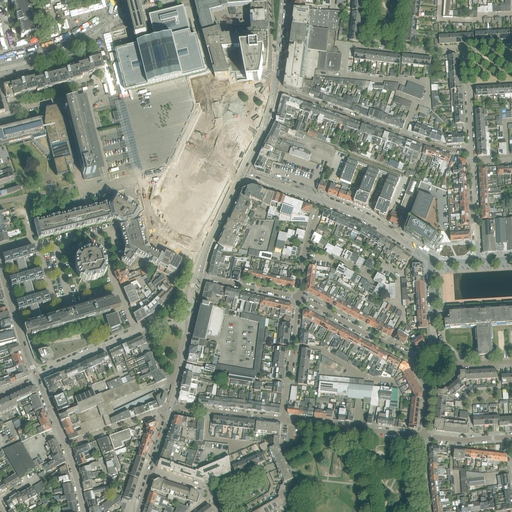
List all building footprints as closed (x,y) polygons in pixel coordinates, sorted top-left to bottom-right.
[(11,1),(11,2),(11,3),(12,3),(12,4),(13,4),(14,4),(17,15),(16,16),(18,22),(19,22),(19,24),(22,34),(21,34),(21,35),(20,35),(20,36),(20,37),(21,37),(21,38),(22,38),(23,38),(23,37),(24,37),(24,36),(24,35),(29,34),(31,33),(35,32),(36,32),(36,33),(37,34),(38,34),(38,33),(39,33),(39,32),(39,31),(39,30),(38,30),(37,30),(35,24),(36,24),(35,23),(35,24),(34,21),(33,18),(34,18),(35,17),(36,16),(36,15),(36,14),(36,13),(36,12),(35,12),(34,11),(33,11),(32,11),(31,9),(30,6),(31,6),(30,5),(28,0),(14,0),(15,1),(15,2),(15,1),(14,1),(14,0),(13,0),(11,0),(12,0),(11,0),(11,1)] [(94,0),(105,40),(112,38),(126,35),(125,29),(113,32),(111,32),(102,0),(94,0)] [(125,0),(126,1),(128,7),(129,13),(130,16),(130,18),(131,21),(136,39),(149,36),(144,18),(143,14),(143,12),(142,9),(141,3),(139,0),(125,0)] [(222,9),(228,8),(236,7),(248,6),(266,5),(265,0),(210,0),(195,4),(203,34),(218,30),(217,27),(214,17),(214,16),(213,12),(218,11),(222,9)] [(444,0),(443,11),(443,17),(453,18),(453,11),(450,11),(450,0),(444,0)] [(245,14),(248,14),(267,13),(266,5),(248,6),(248,8),(244,8),(245,14)] [(121,49),(116,50),(119,64),(120,66),(120,70),(121,72),(122,76),(123,79),(124,82),(124,85),(126,92),(132,91),(166,82),(206,72),(206,70),(205,67),(204,64),(204,62),(203,58),(202,56),(201,52),(201,50),(200,46),(199,44),(197,36),(194,36),(192,37),(187,19),(185,11),(184,8),(184,7),(150,15),(151,21),(156,40),(150,42),(121,49)] [(236,15),(236,7),(228,8),(230,15),(236,15)] [(294,9),(293,20),(294,21),(293,26),(337,32),(340,12),(329,11),(322,10),(313,10),(294,9)] [(234,27),(253,25),(259,25),(260,24),(268,24),(267,13),(248,14),(248,17),(255,17),(255,18),(253,18),(253,21),(251,21),(250,20),(251,19),(248,21),(247,20),(244,21),(243,20),(240,22),(239,20),(237,22),(236,20),(233,22),(234,27)] [(268,24),(259,25),(253,25),(253,31),(250,31),(250,32),(247,32),(247,35),(254,35),(268,34),(268,30),(269,30),(269,28),(269,27),(269,25),(268,25),(268,24)] [(293,26),(292,26),(290,43),(289,55),(290,55),(289,62),(288,62),(286,77),(286,79),(285,78),(284,87),(301,93),(309,96),(312,88),(311,88),(312,83),(315,77),(316,71),(340,73),(342,54),(338,54),(339,49),(335,49),(337,32),(293,26)] [(247,35),(234,36),(223,37),(221,29),(218,30),(203,34),(215,77),(217,77),(225,76),(230,76),(229,73),(246,72),(246,76),(247,79),(247,81),(248,82),(250,82),(261,81),(261,78),(262,75),(263,71),(267,70),(268,62),(268,54),(269,51),(269,50),(269,46),(269,45),(269,42),(269,37),(268,34),(254,35),(247,35)] [(92,65),(94,71),(104,69),(101,55),(90,58),(92,65)] [(4,85),(3,85),(6,98),(14,96),(14,97),(19,95),(19,94),(36,90),(37,92),(42,91),(42,90),(65,84),(65,83),(82,79),(82,77),(87,75),(87,74),(94,72),(94,71),(92,65),(90,58),(91,60),(83,62),(81,62),(78,63),(78,65),(73,66),(73,67),(61,70),(59,71),(51,73),(51,74),(39,77),(36,78),(34,78),(33,76),(28,78),(28,79),(16,82),(15,82),(4,85)] [(194,94),(193,94),(194,99),(196,104),(197,103),(198,105),(198,107),(197,108),(198,112),(199,117),(201,117),(201,119),(202,121),(200,121),(202,126),(203,130),(204,130),(205,133),(208,132),(212,149),(217,148),(217,150),(224,148),(224,147),(228,146),(228,147),(240,144),(239,141),(244,140),(239,123),(242,122),(241,120),(243,120),(241,115),(240,110),(239,111),(238,109),(238,107),(239,107),(238,102),(236,97),(235,97),(235,95),(232,84),(230,85),(229,82),(227,76),(215,77),(217,85),(219,91),(221,90),(222,92),(223,98),(222,98),(223,101),(224,101),(225,105),(227,109),(225,110),(226,112),(226,114),(228,114),(229,118),(230,123),(229,123),(229,125),(217,128),(217,126),(215,127),(214,122),(213,118),(215,118),(214,115),(213,113),(212,113),(211,109),(210,105),(211,104),(210,102),(210,100),(208,100),(207,96),(207,94),(209,94),(208,88),(194,92),(194,94)] [(312,88),(309,96),(313,97),(316,90),(317,87),(317,85),(318,82),(319,79),(320,77),(315,77),(312,83),(311,88),(312,88)] [(325,93),(322,101),(327,103),(330,95),(330,94),(329,94),(332,86),(331,85),(330,87),(327,86),(326,88),(324,93),(325,93)] [(316,90),(313,97),(318,99),(320,92),(320,91),(321,89),(322,87),(320,86),(319,88),(317,87),(316,90)] [(320,92),(318,99),(322,101),(325,93),(324,93),(326,88),(324,87),(323,90),(321,89),(320,91),(320,92)] [(330,95),(327,103),(332,104),(334,97),(334,96),(337,88),(335,87),(331,95),(330,95)] [(339,98),(336,106),(341,108),(343,100),(344,96),(346,90),(344,89),(342,95),(339,94),(338,98),(339,98)] [(334,97),(332,104),(336,106),(339,98),(338,98),(339,94),(340,91),(338,91),(336,97),(334,97)] [(343,100),(341,108),(345,109),(348,102),(347,101),(349,98),(350,92),(348,92),(346,97),(344,96),(343,100)] [(357,105),(354,112),(359,114),(362,106),(361,106),(363,101),(365,95),(363,94),(359,105),(357,105)] [(282,96),(281,100),(297,104),(297,105),(302,107),(303,102),(284,95),(282,96)] [(352,103),(350,111),(354,112),(357,105),(360,96),(358,95),(356,98),(354,97),(352,103)] [(97,101),(118,105),(119,100),(98,96),(97,101)] [(348,102),(345,109),(350,111),(352,103),(354,97),(354,96),(352,96),(351,98),(349,98),(347,101),(348,102)] [(71,128),(78,156),(84,181),(87,180),(93,178),(93,175),(97,174),(96,167),(98,167),(101,166),(86,106),(84,97),(76,99),(75,99),(72,100),(71,100),(65,102),(71,128)] [(281,100),(280,104),(293,108),(301,110),(302,107),(297,105),(297,104),(281,100)] [(362,106),(359,114),(363,116),(366,107),(367,103),(368,101),(366,100),(365,102),(363,101),(361,106),(362,106)] [(371,109),(368,117),(372,119),(375,111),(377,104),(377,103),(375,102),(373,108),(371,107),(370,109),(371,109)] [(366,107),(363,116),(368,117),(371,109),(370,109),(371,107),(372,104),(370,103),(369,106),(366,105),(366,107)] [(280,104),(279,109),(287,111),(286,111),(298,115),(298,114),(299,114),(299,113),(300,113),(301,110),(293,108),(280,104)] [(305,112),(303,116),(306,117),(304,123),(306,124),(308,119),(310,114),(313,106),(308,104),(305,112)] [(375,111),(372,119),(377,120),(379,113),(381,109),(382,106),(377,104),(375,111)] [(379,113),(377,120),(381,122),(384,114),(386,107),(387,106),(382,105),(382,106),(381,109),(379,113)] [(66,166),(69,165),(73,164),(62,120),(56,106),(46,109),(45,109),(45,112),(44,124),(42,125),(41,118),(0,128),(0,145),(24,140),(28,139),(31,138),(47,155),(50,152),(52,158),(55,168),(56,174),(57,177),(68,174),(66,166)] [(310,114),(308,119),(310,119),(309,123),(311,124),(314,116),(315,116),(317,107),(313,106),(310,114)] [(384,114),(381,122),(385,124),(388,116),(389,114),(391,108),(387,106),(386,107),(384,114)] [(279,109),(278,113),(286,115),(286,114),(293,117),(293,118),(297,119),(298,115),(286,111),(287,111),(279,109)] [(318,120),(317,122),(322,124),(322,122),(323,119),(324,119),(326,111),(322,109),(319,117),(318,120)] [(323,119),(322,122),(325,123),(323,126),(326,127),(327,123),(328,121),(329,121),(331,112),(326,111),(324,119),(323,119)] [(328,121),(327,123),(330,124),(329,126),(331,127),(332,124),(333,122),(336,114),(331,112),(329,121),(328,121)] [(388,116),(385,124),(390,125),(394,113),(392,112),(391,114),(389,114),(388,116)] [(394,113),(390,125),(394,127),(397,119),(398,117),(395,116),(396,112),(394,112),(394,113)] [(397,119),(394,127),(398,128),(403,115),(404,114),(401,113),(400,116),(399,116),(398,115),(398,117),(397,119)] [(333,122),(332,124),(334,125),(333,129),(335,130),(337,124),(340,116),(336,114),(333,122)] [(403,115),(398,128),(403,130),(406,119),(405,119),(406,116),(403,115)] [(339,124),(336,133),(338,134),(341,125),(342,126),(345,117),(340,116),(337,124),(339,124)] [(343,126),(341,134),(343,135),(345,129),(346,127),(349,119),(345,117),(342,126),(343,126)] [(346,127),(345,129),(350,131),(350,129),(351,129),(354,121),(349,119),(346,127)] [(154,129),(156,138),(170,135),(170,134),(175,133),(175,136),(184,134),(182,123),(154,129)] [(275,124),(272,129),(285,134),(294,138),(295,136),(296,132),(294,131),(290,129),(275,124)] [(359,132),(358,135),(360,136),(360,138),(359,141),(361,141),(364,134),(367,125),(363,124),(360,132),(359,132)] [(421,126),(418,134),(424,136),(427,126),(423,124),(422,127),(421,126)] [(366,134),(363,142),(365,143),(366,140),(367,140),(371,127),(367,125),(364,134),(366,134)] [(427,126),(424,136),(429,138),(432,130),(433,128),(427,126)] [(371,127),(367,140),(368,141),(371,142),(371,140),(372,137),(373,137),(376,129),(375,128),(371,127)] [(272,129),(269,136),(311,154),(312,153),(307,151),(304,150),(305,146),(293,142),(293,143),(287,141),(282,138),(283,135),(284,136),(285,134),(272,129)] [(372,137),(371,140),(374,141),(372,145),(374,146),(375,145),(377,138),(377,139),(380,130),(376,129),(373,137),(372,137)] [(377,138),(375,145),(377,145),(376,146),(379,147),(380,143),(381,140),(382,140),(385,132),(380,130),(377,139),(377,138)] [(429,138),(434,140),(437,132),(432,130),(429,138)] [(381,140),(380,143),(385,144),(386,142),(389,134),(385,132),(382,140),(381,140)] [(437,132),(434,140),(440,142),(442,137),(443,134),(437,132)] [(115,138),(117,147),(121,146),(118,133),(103,137),(104,140),(115,138)] [(385,144),(383,150),(388,151),(388,149),(390,143),(391,144),(394,135),(389,134),(386,142),(385,144)] [(443,134),(442,137),(440,142),(441,142),(446,144),(452,144),(451,136),(451,134),(443,134)] [(390,143),(388,149),(393,151),(394,148),(395,145),(396,145),(399,137),(394,135),(391,144),(390,143)] [(269,136),(264,146),(280,152),(285,153),(309,161),(311,154),(269,136)] [(395,145),(394,148),(396,149),(395,152),(397,153),(399,149),(400,147),(403,139),(399,137),(396,145),(395,145)] [(400,147),(399,149),(401,149),(400,152),(402,153),(403,152),(404,148),(405,148),(408,140),(404,139),(403,139),(400,147)] [(404,148),(403,152),(407,154),(409,150),(412,142),(408,140),(405,148),(404,148)] [(173,150),(171,145),(175,144),(174,141),(160,144),(161,148),(163,148),(164,152),(173,150)] [(407,154),(407,156),(409,157),(411,158),(412,157),(412,156),(413,152),(414,152),(417,144),(412,142),(409,150),(407,154)] [(413,152),(412,156),(414,156),(413,158),(417,159),(422,145),(418,144),(417,144),(414,152),(413,152)] [(264,146),(262,150),(272,154),(280,157),(283,158),(285,153),(280,152),(264,146)] [(423,154),(421,158),(423,159),(422,162),(425,163),(431,149),(428,148),(428,147),(427,147),(426,147),(425,147),(423,154)] [(431,149),(425,163),(427,164),(430,156),(432,157),(435,150),(434,150),(433,149),(432,149),(431,149)] [(262,150),(259,157),(267,160),(268,159),(278,162),(280,157),(272,154),(262,150)] [(434,157),(431,165),(434,166),(434,164),(439,152),(437,151),(436,150),(435,150),(432,157),(434,157)] [(165,175),(159,185),(161,187),(158,192),(152,203),(148,209),(150,217),(188,239),(196,237),(228,181),(226,173),(188,151),(181,153),(171,170),(168,176),(165,175)] [(434,164),(433,167),(438,168),(441,160),(443,153),(442,153),(442,152),(441,152),(440,152),(439,152),(434,164)] [(440,165),(438,173),(440,173),(447,155),(445,154),(444,153),(443,153),(441,160),(439,165),(440,165)] [(347,158),(340,177),(342,177),(340,181),(350,184),(351,184),(358,164),(369,168),(360,193),(358,192),(357,195),(354,204),(366,208),(370,199),(371,197),(370,197),(379,172),(389,176),(380,200),(378,200),(374,212),(380,214),(379,216),(386,220),(391,205),(401,179),(400,178),(401,175),(350,155),(349,159),(347,158)] [(440,173),(440,175),(442,176),(445,170),(444,170),(445,168),(447,168),(449,163),(451,156),(450,155),(449,155),(448,155),(447,155),(440,173)] [(452,156),(448,167),(449,167),(450,167),(453,167),(454,162),(458,162),(459,166),(466,166),(466,165),(467,165),(466,161),(452,156)] [(259,157),(257,161),(265,165),(272,167),(273,162),(267,160),(259,157)] [(257,161),(254,166),(256,171),(263,173),(264,173),(268,174),(270,169),(271,170),(272,167),(265,165),(257,161)] [(407,172),(405,176),(412,178),(413,178),(415,173),(416,171),(411,170),(411,171),(407,170),(407,172)] [(2,172),(0,172),(0,185),(3,184),(11,181),(14,180),(16,179),(18,179),(16,172),(13,173),(13,172),(10,173),(8,173),(6,174),(3,175),(2,172)] [(412,178),(405,195),(414,198),(421,181),(413,178),(412,178)] [(318,189),(318,191),(319,191),(321,192),(324,193),(327,185),(323,184),(324,183),(321,182),(318,189)] [(5,191),(3,184),(0,185),(0,197),(13,193),(20,190),(19,187),(5,191)] [(331,185),(328,194),(337,197),(341,186),(337,185),(336,186),(331,185)] [(271,193),(259,189),(252,186),(243,190),(240,196),(252,202),(250,201),(251,198),(262,204),(261,207),(265,209),(266,206),(267,206),(268,207),(269,207),(274,193),(273,193),(271,193)] [(342,187),(338,198),(346,201),(350,190),(342,187)] [(350,190),(346,201),(354,204),(357,195),(352,193),(353,190),(350,188),(350,190)] [(406,221),(402,231),(406,233),(406,231),(410,233),(413,234),(412,237),(420,242),(421,243),(422,241),(425,243),(424,245),(433,251),(438,243),(441,238),(441,232),(434,232),(433,209),(429,209),(433,198),(434,199),(434,198),(417,192),(419,193),(411,215),(408,214),(406,221)] [(270,208),(267,214),(274,217),(279,218),(278,221),(281,221),(282,221),(286,221),(299,222),(308,222),(313,207),(312,206),(274,193),(269,207),(270,208)] [(250,205),(252,202),(240,196),(233,211),(245,217),(245,216),(249,208),(251,209),(253,206),(250,205)] [(114,197),(111,201),(108,206),(108,204),(92,208),(87,209),(34,222),(37,235),(38,239),(108,221),(112,220),(112,219),(120,224),(120,225),(121,228),(123,237),(124,242),(126,248),(125,252),(124,256),(124,257),(121,261),(129,267),(137,256),(138,256),(146,260),(145,261),(148,263),(148,264),(153,266),(153,265),(158,268),(163,257),(149,250),(144,244),(138,220),(135,221),(135,219),(139,212),(114,197)] [(394,224),(393,225),(394,225),(394,226),(402,231),(406,221),(400,218),(404,208),(400,207),(399,209),(398,213),(394,224)] [(323,214),(322,217),(327,219),(326,223),(330,223),(333,213),(330,212),(328,211),(326,210),(324,211),(323,214)] [(227,224),(227,225),(239,231),(242,225),(243,226),(244,226),(244,224),(245,223),(250,225),(250,224),(251,222),(247,221),(248,218),(245,216),(245,217),(233,211),(231,216),(230,218),(230,219),(229,219),(227,224)] [(388,222),(389,222),(391,224),(392,223),(394,224),(398,213),(393,211),(389,222),(388,222)] [(327,223),(326,227),(328,228),(331,229),(333,222),(336,223),(338,219),(337,218),(338,215),(337,215),(335,214),(333,213),(330,223),(327,223)] [(345,218),(338,215),(337,218),(338,219),(336,223),(339,224),(336,231),(334,235),(337,236),(339,232),(345,218)] [(2,218),(0,218),(0,226),(6,224),(9,224),(8,221),(4,222),(2,218)] [(351,220),(345,218),(339,232),(337,236),(339,237),(341,233),(342,234),(345,227),(347,228),(351,220)] [(494,221),(494,229),(495,252),(508,251),(506,219),(493,220),(494,221)] [(357,223),(351,220),(347,228),(348,228),(347,229),(348,230),(347,232),(349,233),(348,236),(350,237),(352,232),(357,223)] [(482,229),(494,229),(494,221),(482,222),(482,229)] [(364,226),(357,223),(352,232),(359,235),(365,226),(364,226)] [(0,226),(0,234),(11,231),(10,227),(7,228),(6,224),(0,226)] [(238,233),(239,231),(227,225),(224,231),(236,237),(237,233),(238,233)] [(359,235),(358,237),(361,239),(363,235),(366,237),(368,233),(367,233),(369,229),(366,227),(365,226),(359,235)] [(465,230),(461,230),(462,241),(470,241),(471,239),(470,227),(465,227),(465,230)] [(19,229),(11,231),(0,234),(0,243),(9,241),(8,237),(12,236),(21,234),(19,229)] [(368,238),(366,242),(369,243),(376,233),(374,232),(370,230),(369,229),(367,233),(368,233),(366,237),(368,238)] [(495,252),(494,229),(482,229),(483,253),(495,252)] [(288,230),(287,234),(288,234),(287,238),(295,240),(295,238),(297,232),(288,230)] [(297,230),(297,232),(295,238),(303,240),(306,232),(297,230)] [(224,231),(218,244),(224,247),(232,248),(235,249),(239,239),(236,237),(224,231)] [(286,243),(287,238),(288,234),(287,234),(279,232),(277,240),(286,243)] [(322,237),(315,233),(311,241),(318,244),(318,245),(321,239),(322,237)] [(379,235),(376,233),(369,243),(372,245),(374,245),(375,243),(378,245),(383,237),(379,235)] [(317,246),(324,250),(325,250),(328,244),(329,243),(322,239),(323,237),(322,237),(321,239),(318,245),(318,244),(317,246)] [(382,249),(384,249),(389,241),(387,240),(384,238),(383,237),(378,245),(377,246),(382,249)] [(275,248),(283,250),(284,247),(285,247),(286,243),(277,240),(275,248)] [(389,241),(384,249),(383,250),(385,252),(384,253),(386,254),(393,244),(389,241)] [(214,251),(221,255),(223,250),(232,252),(232,248),(224,247),(218,244),(217,245),(214,251)] [(335,248),(328,244),(325,250),(324,250),(324,251),(331,255),(332,254),(335,248)] [(335,248),(332,254),(339,258),(340,257),(343,251),(339,248),(340,246),(337,244),(336,247),(335,248)] [(396,246),(393,244),(386,254),(388,256),(389,254),(390,255),(396,246)] [(34,246),(2,255),(4,263),(5,263),(5,264),(5,263),(11,261),(12,262),(11,261),(15,260),(15,261),(15,260),(15,259),(20,275),(9,279),(11,286),(12,288),(12,287),(12,286),(18,284),(19,286),(19,285),(18,284),(21,283),(22,285),(22,284),(22,283),(27,298),(16,302),(18,309),(19,311),(18,309),(25,307),(25,309),(26,309),(25,307),(28,306),(29,308),(28,306),(29,306),(34,322),(27,324),(28,324),(28,325),(23,327),(24,328),(26,335),(27,335),(31,333),(32,335),(110,312),(109,310),(120,307),(117,299),(112,301),(112,299),(113,299),(112,298),(42,319),(37,303),(39,303),(39,305),(40,304),(39,303),(42,302),(43,304),(43,303),(43,302),(49,300),(50,302),(50,301),(49,300),(47,292),(35,296),(30,280),(32,280),(33,281),(32,280),(36,279),(36,280),(36,279),(42,277),(43,278),(43,277),(41,269),(28,273),(23,257),(25,256),(26,258),(26,256),(29,255),(29,257),(29,255),(35,254),(36,255),(36,254),(34,246)] [(390,255),(392,256),(391,258),(393,259),(400,249),(396,246),(390,255)] [(282,255),(288,256),(290,257),(291,255),(292,249),(285,247),(284,247),(283,250),(282,255)] [(291,255),(299,257),(301,249),(293,247),(292,249),(291,255)] [(96,251),(94,250),(90,251),(90,250),(87,251),(84,252),(80,253),(78,256),(75,262),(76,266),(75,266),(77,272),(78,276),(87,281),(89,281),(91,280),(91,281),(97,279),(101,278),(106,269),(105,265),(106,265),(104,259),(103,256),(103,255),(101,254),(102,253),(101,251),(98,249),(97,250),(96,251)] [(396,259),(398,260),(404,251),(400,249),(393,259),(395,261),(396,259)] [(349,261),(349,260),(353,254),(345,250),(341,257),(349,261)] [(404,251),(398,260),(400,261),(399,262),(401,264),(407,253),(404,251)] [(165,252),(163,257),(158,268),(156,270),(165,274),(173,256),(165,252)] [(349,260),(356,264),(356,265),(356,266),(357,264),(360,258),(361,257),(353,253),(353,254),(349,260)] [(404,264),(406,265),(411,256),(407,253),(401,264),(403,265),(404,264)] [(181,260),(174,256),(173,256),(165,274),(173,278),(181,260)] [(213,257),(212,261),(231,266),(232,264),(229,263),(225,262),(226,257),(221,257),(213,257)] [(364,267),(365,267),(368,262),(367,262),(360,258),(357,264),(356,266),(363,269),(364,267)] [(226,272),(226,273),(229,274),(228,279),(228,280),(228,279),(232,280),(232,281),(236,267),(237,261),(233,260),(232,264),(231,266),(230,270),(227,270),(226,272)] [(368,262),(365,267),(372,271),(372,270),(375,265),(376,264),(369,260),(367,262),(368,262)] [(212,261),(211,265),(219,268),(219,266),(226,268),(226,269),(227,270),(230,270),(231,266),(212,261)] [(250,266),(250,270),(248,278),(252,279),(256,264),(253,263),(252,266),(250,266)] [(348,268),(340,264),(337,269),(336,271),(343,275),(347,269),(348,268)] [(211,265),(210,270),(213,270),(213,271),(218,273),(217,277),(224,279),(225,279),(226,276),(225,276),(223,276),(221,275),(222,272),(218,272),(218,270),(224,272),(226,272),(227,270),(226,269),(219,268),(211,265)] [(257,280),(262,281),(265,266),(262,265),(261,272),(259,272),(257,280)] [(266,282),(271,283),(274,268),(275,266),(272,266),(272,268),(270,275),(268,274),(266,282)] [(243,277),(243,276),(245,269),(242,268),(236,267),(232,281),(233,281),(233,280),(239,281),(240,277),(243,277)] [(117,280),(118,279),(129,275),(129,274),(128,273),(126,268),(114,273),(117,280)] [(347,269),(343,275),(343,276),(350,280),(354,274),(355,273),(347,269)] [(277,276),(275,284),(280,285),(284,271),(281,270),(279,277),(277,276)] [(135,272),(129,274),(129,275),(118,279),(120,284),(128,281),(127,278),(136,274),(135,272)] [(288,279),(286,279),(285,286),(289,287),(293,273),(290,272),(288,279)] [(378,273),(374,281),(379,283),(387,288),(388,287),(389,287),(389,285),(390,284),(388,283),(388,284),(385,282),(387,278),(385,277),(378,273)] [(357,286),(361,278),(354,274),(350,280),(349,282),(357,286)] [(152,284),(154,287),(166,278),(161,276),(158,279),(157,281),(156,280),(152,284)] [(369,284),(370,283),(362,279),(358,286),(366,290),(369,284)] [(307,280),(307,281),(306,291),(315,287),(315,282),(315,281),(307,280)] [(226,288),(212,284),(208,283),(206,284),(204,293),(223,297),(226,288)] [(326,286),(319,299),(323,301),(327,294),(326,293),(329,287),(330,285),(327,283),(326,286)] [(376,288),(375,291),(380,293),(382,295),(384,291),(390,294),(390,293),(390,290),(390,289),(387,288),(379,283),(376,288)] [(169,297),(172,294),(162,285),(161,284),(158,286),(163,291),(169,297)] [(172,294),(174,291),(169,286),(168,287),(164,284),(162,285),(172,294)] [(319,289),(315,296),(315,297),(318,298),(319,299),(326,286),(322,284),(319,289)] [(376,288),(369,284),(366,290),(365,292),(373,296),(375,291),(376,288)] [(131,286),(123,289),(125,294),(134,291),(134,290),(132,286),(132,285),(131,286)] [(153,293),(157,297),(163,303),(169,297),(163,291),(158,286),(157,287),(157,289),(161,293),(159,295),(155,291),(153,293)] [(329,295),(327,294),(323,301),(328,303),(335,289),(336,287),(334,286),(329,295)] [(315,296),(319,289),(315,287),(306,291),(315,296)] [(234,298),(236,290),(232,289),(228,304),(230,305),(231,302),(233,303),(234,298)] [(335,290),(328,303),(332,305),(337,296),(335,295),(336,294),(337,291),(338,290),(335,289),(335,290)] [(134,291),(125,294),(127,300),(138,295),(135,290),(134,290),(134,291)] [(145,293),(143,294),(146,298),(151,293),(149,290),(145,293)] [(236,290),(234,298),(233,303),(231,310),(234,310),(235,307),(237,299),(239,300),(241,292),(241,291),(236,290)] [(337,296),(332,305),(336,308),(343,294),(344,292),(342,291),(341,293),(339,296),(338,297),(337,296)] [(343,294),(336,308),(340,310),(344,303),(346,300),(344,299),(347,294),(344,292),(343,294)] [(204,293),(203,298),(221,302),(222,303),(223,297),(204,293)] [(138,295),(127,300),(130,305),(133,304),(135,303),(140,301),(138,295)] [(159,307),(163,303),(157,297),(155,299),(151,295),(150,296),(151,298),(154,301),(159,307)] [(252,303),(254,304),(256,296),(253,295),(251,295),(247,311),(247,313),(250,313),(252,303)] [(148,301),(156,310),(159,307),(154,301),(152,302),(150,300),(151,298),(150,296),(148,298),(146,300),(148,301)] [(254,304),(252,312),(255,313),(256,311),(257,305),(259,305),(261,297),(256,296),(254,304)] [(346,304),(344,303),(340,310),(344,312),(351,299),(349,298),(346,304)] [(268,299),(265,313),(267,313),(269,307),(271,308),(273,300),(268,299)] [(348,314),(352,307),(350,306),(354,300),(351,299),(344,312),(348,314)] [(146,306),(151,314),(156,310),(148,301),(144,304),(146,306)] [(278,301),(275,315),(278,316),(279,310),(281,310),(283,302),(278,301)] [(352,307),(348,314),(352,317),(360,303),(360,302),(358,301),(357,302),(354,308),(352,307)] [(141,302),(139,304),(142,309),(147,317),(151,314),(146,306),(144,307),(141,302)] [(219,337),(220,334),(225,314),(226,308),(225,308),(210,304),(202,302),(202,303),(204,303),(203,306),(201,305),(196,324),(194,332),(195,332),(194,335),(193,337),(195,338),(196,338),(200,339),(205,340),(206,337),(206,334),(216,337),(219,337)] [(352,317),(357,319),(360,312),(359,311),(362,305),(360,303),(352,317)] [(445,320),(445,329),(450,329),(475,327),(477,352),(477,356),(479,356),(480,357),(482,357),(482,355),(488,355),(488,357),(491,356),(491,355),(494,355),(493,351),(492,326),(511,324),(511,306),(485,309),(480,309),(449,311),(449,312),(446,312),(446,318),(450,318),(450,320),(445,320)] [(361,321),(368,308),(365,307),(362,313),(360,312),(357,319),(361,321)] [(368,308),(361,321),(365,323),(369,316),(367,315),(370,309),(368,308)] [(137,312),(142,320),(147,317),(142,309),(137,312)] [(302,321),(302,325),(303,325),(305,322),(311,312),(309,311),(306,310),(305,310),(304,311),(303,311),(303,316),(303,319),(302,321)] [(137,311),(132,313),(137,323),(137,324),(142,320),(137,312),(137,311)] [(369,326),(376,312),(374,311),(370,317),(369,316),(365,323),(369,326)] [(309,325),(311,321),(315,315),(311,312),(305,322),(309,325)] [(369,326),(373,328),(377,320),(375,320),(378,314),(376,312),(369,326)] [(117,313),(106,317),(108,317),(109,322),(118,319),(117,313)] [(377,320),(373,328),(377,330),(385,315),(383,313),(380,318),(379,317),(377,320)] [(310,333),(319,317),(315,315),(311,321),(313,322),(310,328),(308,332),(310,333)] [(388,316),(385,315),(377,330),(381,332),(385,325),(384,324),(388,316)] [(323,319),(319,317),(310,333),(313,335),(315,331),(318,325),(320,326),(323,319)] [(0,323),(1,326),(0,325),(0,328),(1,328),(2,330),(4,329),(12,327),(13,327),(12,325),(11,320),(10,320),(10,318),(0,320),(0,323)] [(118,319),(109,322),(111,328),(120,325),(118,319)] [(327,321),(323,319),(320,326),(321,327),(318,333),(320,334),(327,321)] [(393,321),(386,335),(390,337),(394,330),(393,330),(392,329),(397,320),(394,319),(393,321)] [(386,335),(393,321),(390,320),(387,326),(385,325),(381,332),(386,335)] [(277,328),(289,329),(290,324),(282,323),(282,322),(278,321),(277,328)] [(332,324),(327,321),(320,334),(318,338),(321,339),(326,330),(328,331),(332,324)] [(426,322),(418,323),(418,331),(427,330),(426,322)] [(329,331),(324,342),(324,343),(326,344),(328,339),(336,326),(332,324),(328,331),(329,331)] [(120,325),(111,328),(113,334),(111,335),(122,331),(120,325)] [(336,326),(328,339),(331,340),(332,338),(334,339),(336,335),(340,328),(339,328),(337,327),(336,326)] [(334,342),(331,347),(334,349),(334,348),(344,330),(340,328),(336,335),(334,339),(335,340),(334,342)] [(399,329),(394,339),(399,342),(403,334),(404,332),(399,329)] [(2,332),(0,332),(0,345),(16,342),(15,338),(15,337),(13,331),(12,330),(7,331),(6,331),(2,332)] [(348,332),(344,330),(334,348),(337,349),(341,342),(342,343),(344,339),(348,332)] [(301,331),(300,339),(312,341),(312,339),(313,339),(313,336),(306,332),(301,331)] [(343,346),(345,348),(352,335),(348,332),(344,339),(346,340),(343,346)] [(403,334),(399,342),(400,343),(404,344),(404,345),(408,337),(409,335),(404,332),(403,334)] [(351,343),(353,344),(356,337),(354,336),(352,335),(345,348),(348,349),(351,343)] [(413,345),(411,348),(413,349),(415,348),(416,349),(421,346),(417,339),(414,335),(411,337),(414,341),(411,342),(413,345)] [(144,353),(150,351),(144,337),(142,336),(138,339),(144,353)] [(417,339),(421,346),(426,343),(425,342),(427,340),(427,338),(424,338),(422,336),(417,339)] [(361,339),(356,337),(353,344),(354,345),(351,351),(348,356),(351,358),(354,352),(355,349),(361,339)] [(209,356),(212,356),(214,356),(217,344),(205,341),(205,340),(200,339),(193,338),(191,346),(203,349),(202,355),(209,356)] [(142,354),(144,353),(138,339),(134,340),(137,348),(139,347),(142,354)] [(359,347),(361,348),(365,341),(362,340),(361,339),(355,349),(354,352),(356,353),(359,347)] [(134,340),(129,342),(133,351),(138,350),(137,348),(134,340)] [(361,348),(359,352),(360,353),(359,356),(362,357),(369,344),(365,341),(361,348)] [(125,344),(129,352),(131,351),(133,356),(131,357),(132,359),(136,357),(129,342),(125,344)] [(18,344),(10,347),(0,349),(0,354),(5,353),(6,357),(10,356),(20,353),(20,352),(18,344)] [(125,344),(121,346),(128,361),(132,359),(131,357),(130,356),(129,356),(128,354),(129,353),(129,352),(125,344)] [(369,344),(362,357),(364,358),(365,356),(367,357),(369,353),(373,346),(369,344)] [(121,346),(117,348),(120,355),(122,354),(125,362),(128,361),(121,346)] [(191,346),(189,353),(199,355),(199,354),(202,355),(203,349),(191,346)] [(367,360),(370,361),(377,348),(373,346),(369,353),(371,354),(367,360)] [(45,362),(46,362),(47,361),(47,362),(52,360),(53,359),(49,348),(42,351),(42,350),(37,352),(39,356),(39,357),(40,358),(40,360),(41,364),(42,363),(42,364),(45,363),(45,362)] [(118,356),(120,355),(117,348),(113,350),(120,367),(122,370),(124,369),(121,363),(118,356)] [(370,361),(368,365),(371,366),(374,360),(375,361),(377,357),(381,350),(380,350),(377,348),(370,361)] [(113,350),(109,351),(116,368),(120,367),(113,350)] [(377,357),(375,361),(377,362),(376,365),(378,366),(386,353),(381,350),(377,357)] [(150,352),(134,359),(135,362),(144,358),(144,360),(152,357),(150,352)] [(21,355),(20,353),(10,356),(11,359),(9,360),(9,359),(4,361),(5,364),(7,364),(23,359),(22,359),(22,358),(22,357),(22,355),(21,355)] [(106,353),(100,355),(105,365),(107,364),(109,368),(112,367),(106,353)] [(189,353),(187,362),(198,364),(198,362),(210,364),(212,356),(209,356),(202,355),(199,354),(199,355),(189,353)] [(346,355),(342,353),(339,359),(346,362),(349,358),(346,356),(346,355)] [(378,366),(377,368),(380,370),(382,365),(383,365),(384,364),(386,365),(386,364),(391,355),(386,353),(378,366)] [(105,365),(100,355),(95,357),(102,374),(105,372),(102,366),(105,365)] [(389,371),(396,359),(395,358),(394,357),(391,356),(391,355),(386,364),(389,366),(389,367),(387,370),(388,370),(389,371)] [(95,357),(90,360),(93,367),(96,366),(99,375),(102,374),(95,357)] [(154,361),(152,357),(144,360),(137,363),(138,366),(146,363),(146,364),(154,361)] [(13,366),(14,368),(24,364),(24,362),(23,361),(22,360),(23,360),(23,359),(7,364),(8,368),(13,366)] [(383,372),(381,377),(391,378),(391,376),(393,373),(392,372),(393,369),(397,371),(402,362),(396,359),(389,371),(388,370),(386,373),(383,372)] [(90,360),(85,362),(91,376),(94,375),(91,368),(93,367),(90,360)] [(156,366),(154,361),(146,364),(147,366),(140,369),(141,371),(156,366)] [(91,376),(85,362),(80,364),(83,372),(85,371),(88,377),(91,376)] [(403,373),(410,369),(411,367),(403,362),(399,369),(402,371),(403,373)] [(14,368),(6,370),(7,373),(7,374),(13,372),(15,372),(17,371),(21,370),(21,371),(26,370),(24,364),(14,368)] [(80,364),(75,366),(81,381),(82,383),(85,382),(81,373),(83,372),(80,364)] [(223,371),(220,371),(215,370),(215,367),(212,366),(207,364),(205,370),(214,372),(214,374),(229,376),(229,378),(228,379),(249,383),(251,383),(255,384),(255,383),(256,377),(250,376),(247,376),(245,375),(242,375),(239,374),(236,374),(234,373),(231,373),(228,372),(225,372),(223,371)] [(186,365),(185,373),(194,374),(200,375),(202,368),(186,365)] [(75,366),(69,369),(72,376),(73,376),(75,375),(78,382),(81,381),(75,366)] [(156,366),(141,371),(142,374),(145,373),(146,375),(158,370),(156,366)] [(368,374),(373,377),(376,370),(372,368),(368,374)] [(70,377),(72,376),(69,369),(64,371),(64,372),(69,384),(70,385),(73,384),(70,377)] [(404,378),(412,374),(410,369),(403,373),(404,375),(402,376),(404,378)] [(12,376),(8,378),(10,383),(11,383),(15,381),(16,381),(28,376),(26,370),(21,371),(21,370),(17,371),(15,372),(16,373),(11,375),(12,376)] [(151,376),(154,379),(163,375),(158,370),(146,375),(139,378),(140,380),(151,376)] [(4,371),(1,372),(6,385),(10,383),(8,378),(8,376),(7,374),(7,373),(5,374),(4,371)] [(466,380),(466,371),(460,371),(460,376),(458,378),(462,383),(464,381),(464,380),(466,380)] [(44,380),(51,397),(63,392),(59,381),(62,380),(65,387),(69,384),(64,372),(59,374),(59,373),(44,380)] [(194,374),(185,373),(184,375),(184,377),(192,379),(192,380),(198,381),(199,378),(200,378),(201,375),(200,375),(194,374)] [(412,374),(404,378),(405,380),(406,379),(408,383),(415,379),(412,374)] [(141,384),(143,389),(148,387),(166,379),(163,375),(154,379),(155,381),(147,385),(146,382),(141,384)] [(129,376),(121,379),(123,384),(127,382),(131,381),(130,378),(129,376)] [(120,377),(107,383),(109,390),(112,389),(120,386),(123,384),(121,379),(120,377)] [(191,384),(192,380),(192,379),(184,377),(182,386),(196,389),(197,385),(191,384)] [(458,379),(454,382),(460,389),(464,386),(462,383),(458,378),(457,378),(458,379)] [(138,385),(135,379),(131,381),(127,382),(132,394),(140,391),(138,385)] [(418,385),(415,379),(408,383),(408,384),(410,386),(408,387),(410,389),(418,385)] [(132,394),(127,382),(123,384),(120,386),(124,397),(132,394)] [(320,382),(319,393),(335,394),(337,384),(334,384),(332,383),(329,383),(326,383),(323,383),(320,382)] [(454,382),(451,386),(456,392),(460,389),(454,382)] [(338,384),(337,384),(335,394),(335,396),(348,397),(350,385),(349,385),(346,385),(344,384),(340,384),(338,384)] [(0,414),(11,409),(18,406),(16,402),(28,396),(36,393),(33,385),(24,389),(6,398),(0,400),(0,414)] [(348,397),(355,397),(364,398),(363,404),(371,405),(372,399),(374,387),(361,386),(358,386),(355,385),(350,385),(348,397)] [(414,393),(421,389),(420,389),(418,385),(410,389),(411,391),(412,390),(414,393)] [(117,400),(124,397),(120,386),(112,389),(117,400)] [(456,392),(451,386),(447,389),(446,388),(450,393),(452,396),(456,392)] [(180,392),(190,394),(195,396),(196,393),(190,391),(191,389),(181,387),(181,390),(180,392)] [(381,390),(381,388),(374,387),(372,399),(371,405),(370,406),(373,407),(377,408),(379,400),(381,390)] [(381,390),(379,400),(386,401),(386,408),(390,408),(391,391),(391,388),(381,387),(381,388),(381,390)] [(398,409),(398,389),(391,388),(391,391),(390,408),(393,409),(396,409),(398,409)] [(438,390),(438,395),(447,396),(447,394),(448,394),(450,393),(446,388),(443,391),(438,390)] [(110,403),(117,400),(112,389),(109,390),(101,394),(104,402),(108,400),(110,403)] [(420,399),(422,399),(423,390),(421,389),(414,393),(415,395),(414,398),(412,397),(412,398),(420,399)] [(93,390),(75,397),(77,403),(95,396),(93,390)] [(63,392),(51,397),(53,403),(55,406),(55,407),(57,412),(63,409),(69,407),(63,392)] [(180,395),(179,397),(184,398),(194,400),(195,397),(189,396),(190,394),(180,392),(180,395)] [(159,407),(159,408),(162,407),(163,406),(167,394),(162,393),(157,396),(156,397),(155,398),(156,401),(158,407),(159,407)] [(37,394),(28,398),(29,400),(22,403),(23,406),(31,403),(39,399),(37,394)] [(64,412),(58,414),(64,430),(72,427),(85,422),(88,433),(111,425),(109,419),(104,402),(101,394),(95,396),(77,404),(68,407),(63,409),(64,412)] [(200,394),(199,404),(206,405),(207,405),(208,405),(209,398),(212,399),(212,394),(210,394),(209,398),(202,397),(202,394),(200,394)] [(39,399),(31,403),(31,404),(24,407),(25,411),(41,404),(39,399)] [(108,400),(104,402),(109,419),(116,416),(113,411),(110,403),(108,400)] [(295,407),(288,406),(287,413),(289,415),(294,415),(296,401),(290,400),(289,403),(295,404),(295,407)] [(156,401),(147,405),(149,411),(159,408),(159,407),(158,407),(156,401)] [(41,404),(25,411),(26,414),(29,413),(31,412),(30,411),(33,409),(34,412),(43,408),(41,404)] [(346,413),(345,421),(353,422),(354,418),(352,418),(352,414),(350,414),(351,405),(349,405),(349,404),(347,404),(347,407),(346,413)] [(140,415),(149,411),(147,405),(142,407),(138,408),(140,415)] [(340,406),(338,420),(345,421),(346,413),(347,407),(344,407),(340,406)] [(379,414),(378,425),(387,426),(389,415),(389,412),(390,408),(386,408),(384,407),(384,413),(386,413),(386,415),(379,414)] [(30,419),(36,416),(37,416),(45,413),(43,408),(34,412),(28,414),(30,419)] [(138,408),(128,412),(130,418),(140,415),(138,408)] [(128,412),(128,411),(126,411),(123,413),(121,414),(118,415),(116,416),(109,419),(111,425),(130,418),(128,412)] [(38,418),(39,420),(47,417),(45,413),(37,416),(36,416),(30,419),(31,421),(38,418)] [(188,418),(181,417),(175,416),(172,424),(181,428),(186,428),(193,430),(196,430),(201,431),(202,420),(194,419),(188,418)] [(444,432),(446,420),(441,420),(441,417),(445,417),(436,416),(434,428),(435,428),(437,430),(437,431),(444,432)] [(38,426),(39,429),(43,427),(50,425),(47,417),(39,420),(39,423),(31,426),(32,429),(38,426)] [(146,429),(154,432),(157,423),(155,420),(144,424),(145,424),(146,428),(146,429)] [(446,420),(444,432),(447,432),(448,432),(449,432),(450,433),(456,433),(457,433),(458,433),(459,434),(465,434),(466,434),(468,423),(446,420)] [(257,421),(256,430),(256,433),(268,434),(269,422),(266,422),(262,422),(257,421)] [(20,423),(14,425),(19,436),(26,434),(25,432),(27,431),(24,426),(22,427),(21,425),(23,424),(22,422),(20,423)] [(89,434),(88,433),(85,422),(72,427),(64,430),(67,436),(69,440),(83,435),(83,436),(89,434)] [(274,443),(272,444),(279,445),(280,437),(279,437),(280,436),(281,424),(276,423),(269,422),(268,434),(275,435),(274,443)] [(181,428),(172,424),(169,434),(180,438),(186,439),(187,439),(189,440),(195,441),(196,430),(193,430),(186,428),(181,428)] [(39,429),(36,430),(38,434),(51,429),(50,425),(43,427),(39,429)] [(140,430),(139,433),(152,437),(154,432),(146,429),(144,428),(143,431),(140,430)] [(122,447),(121,443),(125,442),(126,447),(127,446),(129,440),(131,435),(131,436),(129,429),(121,432),(118,433),(109,436),(114,450),(122,447)] [(195,441),(200,442),(200,441),(203,442),(204,432),(201,431),(196,430),(195,441)] [(26,434),(19,436),(21,441),(22,442),(28,439),(32,438),(30,432),(26,434)] [(139,433),(138,435),(140,436),(143,437),(142,440),(150,443),(152,437),(139,433)] [(169,434),(167,438),(176,441),(186,444),(187,439),(186,439),(180,438),(169,434)] [(114,460),(111,461),(115,472),(117,476),(118,475),(120,469),(120,467),(116,456),(114,451),(114,450),(109,436),(106,437),(114,460)] [(101,452),(106,463),(111,461),(114,460),(106,437),(97,441),(100,450),(101,452)] [(167,438),(166,442),(182,447),(183,448),(184,448),(185,446),(186,447),(187,444),(186,444),(176,441),(167,438)] [(52,450),(59,448),(55,439),(48,442),(49,445),(46,447),(47,450),(51,448),(52,450)] [(136,441),(135,444),(148,448),(150,443),(142,440),(141,443),(136,441)] [(3,450),(9,460),(26,449),(22,442),(21,441),(3,450)] [(75,456),(90,451),(98,450),(100,450),(97,441),(87,444),(73,449),(75,456)] [(182,447),(166,442),(163,450),(172,453),(179,456),(181,452),(177,451),(177,450),(179,451),(179,450),(181,450),(189,452),(187,458),(192,459),(195,451),(184,448),(182,447)] [(278,469),(283,482),(283,484),(283,483),(292,480),(292,479),(294,479),(291,474),(290,470),(288,465),(287,465),(286,463),(284,458),(285,458),(282,453),(281,449),(279,445),(272,444),(270,445),(268,442),(259,445),(262,452),(269,449),(275,463),(275,462),(277,467),(278,469)] [(135,444),(134,446),(139,448),(138,451),(146,454),(148,448),(135,444)] [(49,459),(50,459),(61,453),(59,448),(52,450),(53,454),(48,457),(49,459)] [(26,449),(9,460),(19,477),(33,468),(36,467),(33,462),(26,449)] [(465,458),(466,450),(455,449),(453,459),(465,460),(465,458)] [(90,451),(75,456),(74,457),(76,461),(84,458),(85,458),(84,456),(85,456),(88,455),(87,455),(88,454),(89,455),(91,454),(91,453),(92,453),(91,451),(90,451)] [(61,453),(50,459),(51,462),(44,466),(45,470),(47,472),(55,468),(61,465),(65,463),(61,453)] [(260,463),(265,461),(261,453),(256,455),(260,463)] [(165,455),(162,454),(160,460),(169,463),(170,457),(167,456),(166,457),(165,456),(165,455)] [(255,466),(260,463),(256,455),(252,457),(255,466)] [(76,461),(78,466),(95,460),(94,457),(86,461),(85,458),(84,458),(76,461)] [(197,480),(199,481),(204,483),(205,482),(207,480),(208,482),(209,482),(208,480),(210,479),(211,481),(215,479),(214,478),(216,477),(217,478),(221,476),(220,475),(222,474),(223,476),(227,474),(226,472),(228,472),(229,473),(231,472),(230,457),(229,457),(226,458),(226,459),(202,471),(200,472),(199,471),(197,471),(198,469),(197,468),(198,465),(193,464),(194,461),(192,466),(185,464),(185,465),(179,462),(178,464),(175,463),(174,465),(169,463),(160,460),(157,468),(194,480),(194,479),(197,480)] [(250,468),(255,466),(252,457),(247,459),(250,468)] [(246,470),(250,468),(247,459),(242,462),(246,470)] [(111,461),(106,463),(108,474),(115,472),(111,461)] [(241,472),(246,470),(242,462),(237,464),(241,472)] [(80,474),(81,474),(89,472),(91,472),(91,471),(95,470),(94,468),(97,468),(97,470),(100,470),(98,463),(96,463),(92,464),(91,465),(89,465),(89,467),(79,469),(80,474)] [(236,474),(241,472),(237,464),(233,466),(235,470),(236,474)] [(43,471),(37,474),(40,479),(42,481),(43,481),(47,478),(43,471)] [(57,476),(52,478),(53,480),(56,480),(69,476),(68,471),(60,473),(58,473),(59,476),(57,476)] [(11,476),(16,485),(17,485),(20,483),(15,474),(11,476)] [(467,481),(467,484),(467,486),(485,484),(485,477),(467,475),(467,478),(467,481)] [(499,485),(503,485),(510,484),(509,475),(497,476),(499,485)] [(7,479),(12,488),(16,485),(11,476),(7,479)] [(4,484),(7,489),(8,490),(9,490),(12,488),(7,479),(2,481),(3,482),(4,484)] [(151,489),(150,492),(156,495),(157,491),(160,492),(164,481),(157,479),(154,481),(153,481),(150,489),(151,489)] [(283,483),(283,484),(282,486),(290,488),(293,481),(292,480),(283,483)] [(65,495),(66,495),(73,493),(71,483),(62,485),(63,489),(55,490),(56,494),(64,492),(64,495),(65,495)] [(172,484),(169,495),(167,499),(172,501),(174,497),(178,485),(172,484)] [(37,495),(32,486),(27,489),(33,498),(37,495)] [(432,491),(432,494),(455,491),(454,486),(451,486),(448,486),(448,489),(445,490),(445,489),(439,490),(439,487),(432,488),(432,489),(431,490),(431,491),(432,491)] [(108,487),(84,492),(86,503),(87,502),(94,501),(94,500),(93,494),(109,491),(108,487)] [(186,488),(181,487),(178,498),(182,499),(186,488)] [(190,489),(186,488),(182,499),(187,501),(190,489)] [(27,489),(23,491),(29,500),(30,503),(34,501),(33,498),(27,489)] [(187,503),(186,506),(190,508),(191,508),(196,504),(199,495),(198,495),(196,492),(197,491),(190,489),(187,501),(191,502),(190,504),(187,503)] [(24,501),(23,501),(24,503),(29,500),(23,491),(19,494),(24,501)] [(455,496),(455,491),(432,494),(433,496),(432,497),(432,498),(433,499),(432,499),(440,498),(440,496),(448,495),(448,497),(455,496)] [(17,500),(19,502),(19,504),(23,501),(24,501),(19,494),(19,492),(14,495),(17,500)] [(133,495),(125,492),(123,497),(122,497),(131,500),(133,495)] [(165,508),(164,511),(165,511),(172,511),(174,508),(166,505),(162,503),(163,501),(165,501),(166,499),(156,495),(150,492),(149,492),(146,502),(153,504),(153,505),(165,508)] [(67,503),(75,502),(73,493),(66,495),(65,495),(65,496),(61,497),(60,496),(54,497),(55,502),(66,500),(67,503)] [(461,511),(466,511),(465,498),(464,494),(457,496),(458,501),(462,500),(462,502),(461,503),(461,511)] [(10,500),(6,502),(10,510),(13,509),(15,507),(14,505),(19,502),(17,500),(14,495),(9,498),(10,500)] [(98,507),(88,508),(89,509),(89,511),(102,511),(104,511),(105,511),(119,501),(115,495),(113,496),(100,506),(98,507)] [(122,497),(115,495),(119,501),(120,502),(123,503),(129,506),(131,500),(122,497)] [(285,506),(287,498),(279,495),(278,498),(283,506),(285,506)] [(103,497),(94,500),(94,501),(87,502),(88,507),(99,505),(98,502),(104,500),(103,497)] [(283,506),(278,498),(274,500),(279,509),(283,506)] [(275,511),(279,509),(274,500),(270,503),(275,511)] [(62,509),(76,506),(75,502),(67,503),(67,506),(61,507),(57,510),(58,511),(62,509)] [(152,507),(153,505),(153,504),(146,502),(144,508),(151,510),(157,511),(158,509),(152,507)] [(175,511),(174,511),(185,511),(190,508),(186,506),(178,503),(175,511)] [(270,503),(266,505),(269,511),(273,511),(275,511),(270,503)]
